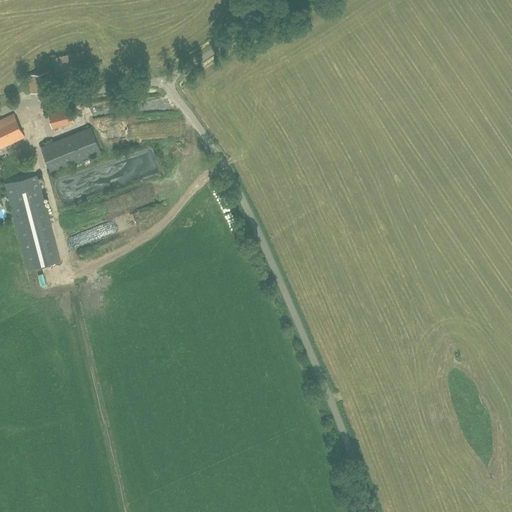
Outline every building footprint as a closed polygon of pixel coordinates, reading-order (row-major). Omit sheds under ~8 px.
[(59,85),(91,76),(84,50),(52,58),(59,85)] [(38,97),(53,93),(50,71),(27,75),(31,94),(37,93),(38,97)] [(75,123),(70,108),(49,112),(52,129),(75,123)] [(14,114),(0,120),(0,148),(25,137),(14,114)] [(91,128),(41,148),(51,173),(101,153),(91,128)] [(27,270),(61,261),(38,174),(5,183),(27,270)] [(212,183),(220,201),(227,197),(218,180),(212,183)] [(94,245),(117,238),(114,224),(90,231),(94,245)]
